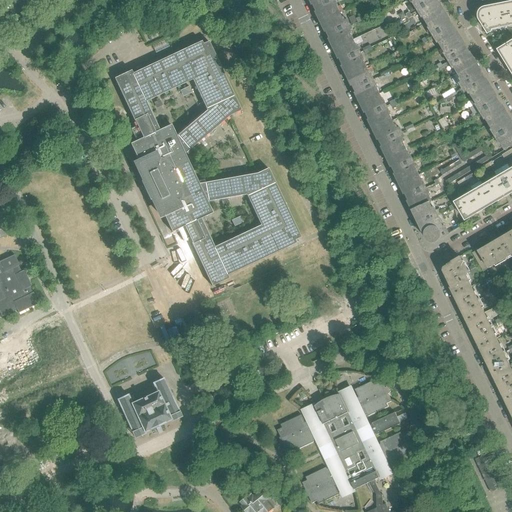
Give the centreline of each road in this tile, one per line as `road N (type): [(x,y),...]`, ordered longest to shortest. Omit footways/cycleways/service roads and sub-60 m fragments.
road 1 (residential): [(422,263),(294,0)]
road 2 (residential): [(511,446),(422,263)]
